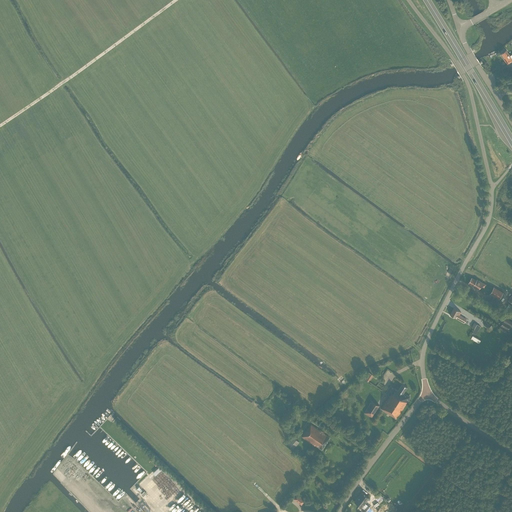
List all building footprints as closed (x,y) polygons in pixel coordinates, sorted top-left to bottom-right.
[(511,54),(510,56),(506,50),(500,54),(507,64),(511,60),(511,54)] [(471,278),(468,283),(474,287),(474,288),(478,290),(482,283),(478,281),(478,282),(471,278)] [(491,290),(484,286),(481,291),(488,295),(491,290)] [(494,287),(490,294),(499,299),(503,292),(494,287)] [(464,323),(466,319),(459,315),(461,312),(454,308),(450,315),(464,323)] [(511,322),(505,318),(498,329),(505,333),(510,325),(511,326),(511,322)] [(480,326),(474,323),(471,327),(474,328),(472,332),(475,334),(480,326)] [(365,375),(363,378),(368,382),(373,375),(368,372),(367,373),(366,372),(364,374),(365,375)] [(396,419),(410,397),(403,393),(407,387),(402,383),(398,390),(394,388),(390,386),(386,393),(389,395),(381,409),(396,419)] [(371,417),(379,405),(372,400),(364,412),(371,417)] [(327,442),(330,438),(311,424),(302,437),(314,445),(315,445),(322,449),(327,442)] [(293,449),(299,442),(293,437),(287,444),(293,449)] [(373,511),(372,511),(373,510),(365,503),(369,498),(362,493),(355,502),(365,510),(363,511),(373,511)] [(294,499),(301,506),(304,502),(297,496),(294,499)]
